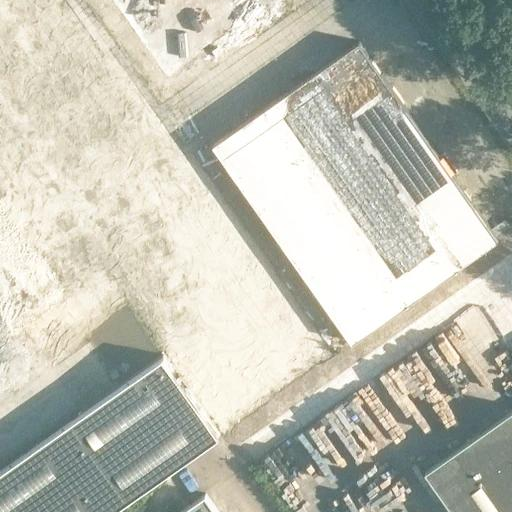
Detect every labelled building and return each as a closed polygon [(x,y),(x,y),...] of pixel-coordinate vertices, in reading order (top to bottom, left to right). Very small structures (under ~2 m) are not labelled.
[(110,0),(167,81),(275,5),(271,0),(110,0)] [(360,40),(214,143),(353,340),(499,238),(452,172),(457,169),(456,168),(453,170),(443,155),(445,153),(444,152),(440,155),(360,40)] [(163,355),(131,377),(0,469),(0,511),(110,511),(220,435),(163,355)] [(511,511),(511,407),(426,468),(457,511),(511,511)] [(219,511),(206,493),(178,511),(219,511)]
